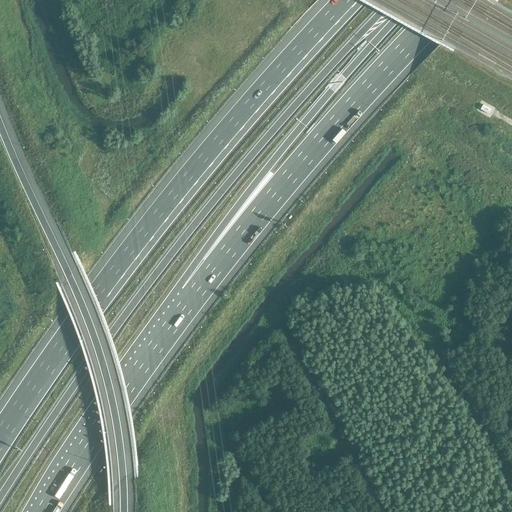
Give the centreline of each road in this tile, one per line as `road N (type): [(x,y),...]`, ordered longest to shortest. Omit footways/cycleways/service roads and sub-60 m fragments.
road 1 (motorway): [(0,497),(191,226),(392,0)]
road 2 (motorway): [(349,0),(206,158),(0,438)]
road 3 (motorway): [(123,511),(104,369),(0,125)]
road 4 (motorway): [(192,297),(306,155),(453,0)]
road 5 (motorway): [(192,297),(266,168),(416,0)]
road 6 (motorway): [(42,511),(192,297)]
